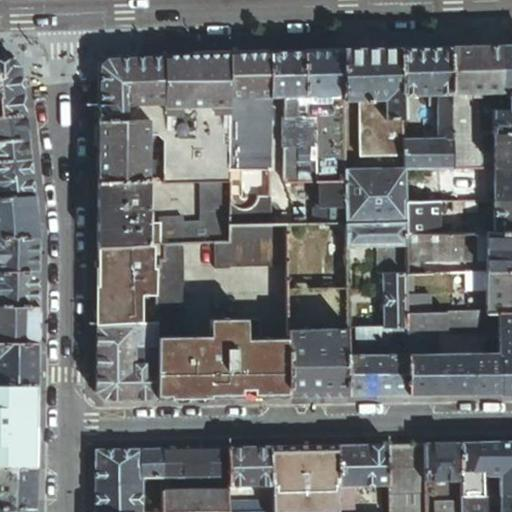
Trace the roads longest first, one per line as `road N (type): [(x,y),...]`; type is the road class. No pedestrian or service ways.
road 1 (residential): [(64,428),(511,421)]
road 2 (tertiary): [(64,428),(65,17)]
road 3 (secondary): [(65,17),(411,8)]
